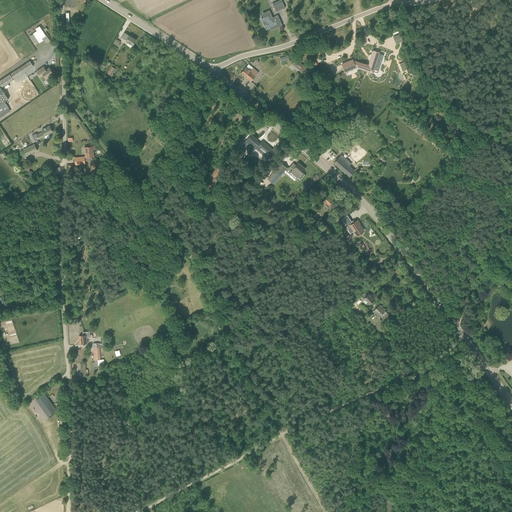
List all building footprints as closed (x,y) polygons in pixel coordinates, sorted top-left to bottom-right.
[(276,12),(285,8),(281,0),(280,0),(273,4),(276,12)] [(278,27),(283,25),(278,15),(270,18),(269,15),(261,18),(266,29),(278,24),(279,26),(278,26),(278,27)] [(46,35),(40,26),(36,29),(37,31),(34,33),(34,34),(39,42),(40,43),(44,40),(42,38),(46,35)] [(403,41),(400,34),(393,36),(396,44),(403,41)] [(133,45),(136,40),(129,35),(128,38),(123,35),(121,38),(126,41),(133,45)] [(374,51),(371,58),(369,65),(355,61),(353,61),(353,60),(342,64),(345,72),(356,67),(373,72),(374,67),(378,69),(380,61),(377,60),(379,52),(374,51)] [(296,59),(292,64),(299,70),(303,65),(296,59)] [(0,80),(0,114),(9,108),(5,102),(9,99),(2,88),(14,80),(13,80),(33,66),(30,61),(10,74),(0,80)] [(44,76),(46,79),(51,76),(50,75),(53,73),(49,67),(46,69),(44,66),(37,71),(41,77),(44,76)] [(107,73),(111,75),(116,68),(112,66),(107,73)] [(250,71),(246,67),(240,73),(251,82),(259,72),(253,68),(250,71)] [(37,135),(35,136),(32,138),(33,142),(39,139),(45,136),(46,138),(48,139),(49,138),(50,137),(50,136),(49,134),(49,133),(52,132),(50,126),(42,129),(43,132),(37,135)] [(243,144),(249,149),(247,152),(251,155),(256,149),(268,159),(275,152),(262,141),(260,144),(256,141),(257,140),(251,134),(243,144)] [(353,143),(356,140),(355,139),(356,138),(353,135),(352,137),(347,142),(352,147),(355,144),(353,143)] [(35,144),(23,149),(26,156),(38,150),(35,144)] [(75,158),(75,162),(75,164),(85,163),(84,161),(90,160),(92,160),(92,157),(94,157),(93,146),(85,147),(85,157),(75,158)] [(334,163),(349,177),(355,171),(349,166),(352,163),(341,155),(339,157),(334,163)] [(288,169),(282,163),(268,179),(273,183),(284,171),(294,180),(297,177),(300,179),(304,175),(301,173),(306,169),(299,163),(296,166),(293,163),(288,169)] [(209,189),(217,180),(215,178),(222,170),(218,167),(203,183),(209,189)] [(329,209),(335,202),(327,195),(323,199),(323,200),(321,202),(329,209)] [(351,227),(355,232),(362,228),(359,224),(360,223),(357,219),(352,223),(352,221),(346,225),(348,229),(351,227)] [(369,258),(374,264),(377,261),(372,255),(369,258)] [(95,275),(100,273),(95,261),(90,263),(95,275)] [(367,294),(364,292),(360,296),(364,300),(363,301),(366,304),(368,302),(370,304),(374,299),(368,293),(367,294)] [(389,314),(380,305),(373,311),(382,320),(389,314)] [(86,335),(79,335),(80,344),(87,344),(87,338),(97,337),(96,332),(86,333),(86,335)] [(93,366),(105,366),(104,359),(101,359),(100,343),(93,343),(94,362),(93,362),(93,366)] [(86,362),(80,363),(81,375),(88,374),(88,369),(86,369),(86,362)] [(36,400),(48,417),(56,411),(44,394),(36,400)]
